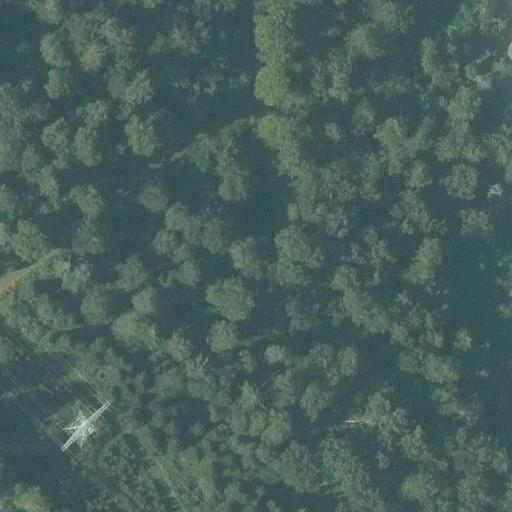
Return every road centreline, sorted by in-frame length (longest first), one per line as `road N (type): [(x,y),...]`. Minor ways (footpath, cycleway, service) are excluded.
road 1 (track): [(324,511),(277,263),(249,0)]
road 2 (track): [(0,282),(256,94)]
road 3 (track): [(171,511),(125,434),(0,315)]
